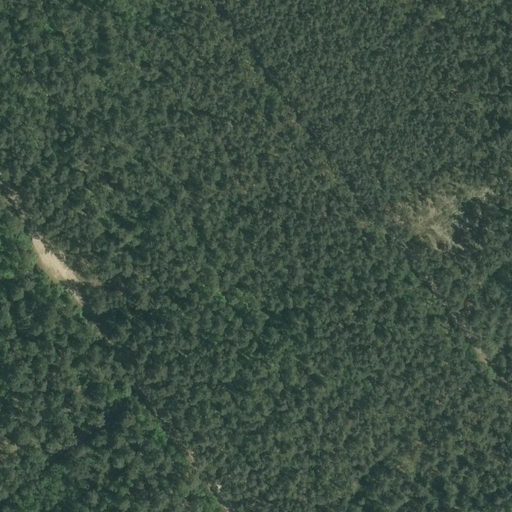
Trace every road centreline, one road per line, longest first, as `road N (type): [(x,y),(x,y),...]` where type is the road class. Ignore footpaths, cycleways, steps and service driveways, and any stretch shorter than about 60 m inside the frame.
road 1 (track): [(511,392),(217,0)]
road 2 (track): [(0,179),(232,511)]
road 3 (track): [(320,511),(486,359)]
